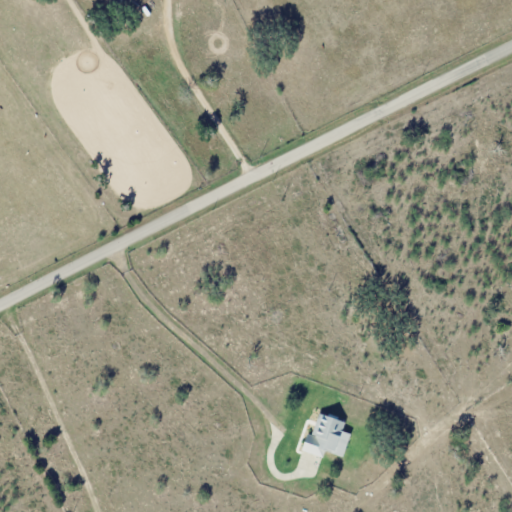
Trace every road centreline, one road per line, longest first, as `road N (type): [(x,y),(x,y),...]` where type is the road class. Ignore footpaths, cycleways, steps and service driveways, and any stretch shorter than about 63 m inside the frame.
road 1 (residential): [(0,302),(511,45)]
road 2 (residential): [(252,175),(183,77),(167,0)]
